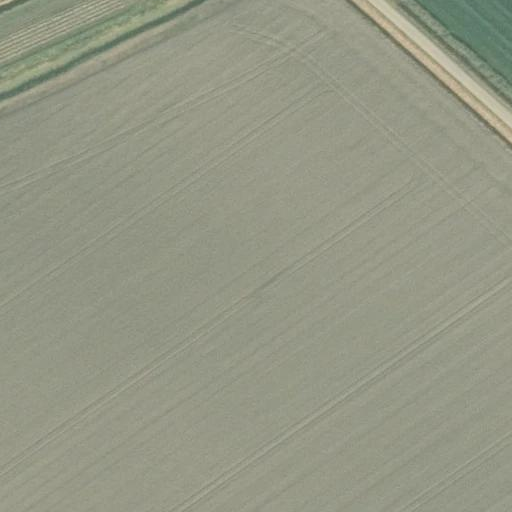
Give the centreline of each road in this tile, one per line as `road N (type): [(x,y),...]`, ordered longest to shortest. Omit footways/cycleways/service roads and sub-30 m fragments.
road 1 (track): [(0,119),(239,0)]
road 2 (unclassified): [(511,124),(371,0)]
